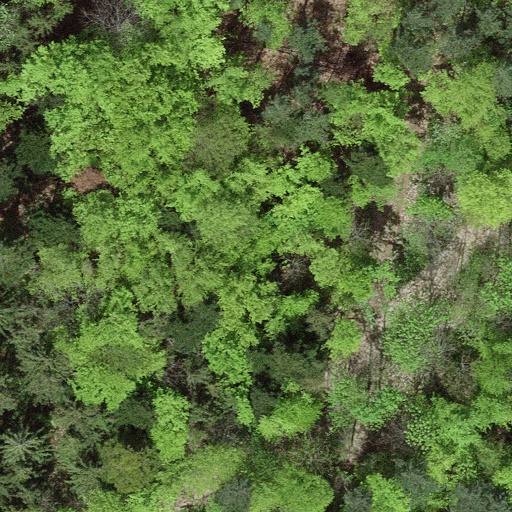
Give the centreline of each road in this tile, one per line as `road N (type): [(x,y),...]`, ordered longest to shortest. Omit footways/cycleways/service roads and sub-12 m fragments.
road 1 (track): [(511,177),(343,368),(200,485),(153,511)]
road 2 (track): [(359,350),(405,162),(427,0)]
